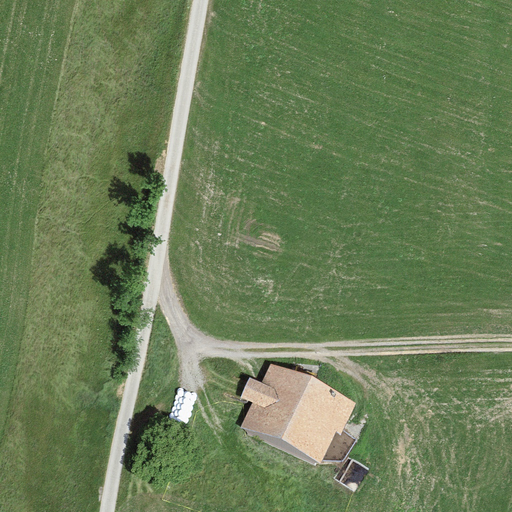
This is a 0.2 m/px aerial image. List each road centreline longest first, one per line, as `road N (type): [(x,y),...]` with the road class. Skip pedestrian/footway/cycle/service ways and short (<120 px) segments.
road 1 (track): [(104,511),(198,0)]
road 2 (track): [(150,254),(180,328),(212,347),(362,347)]
road 3 (track): [(511,344),(362,347)]
